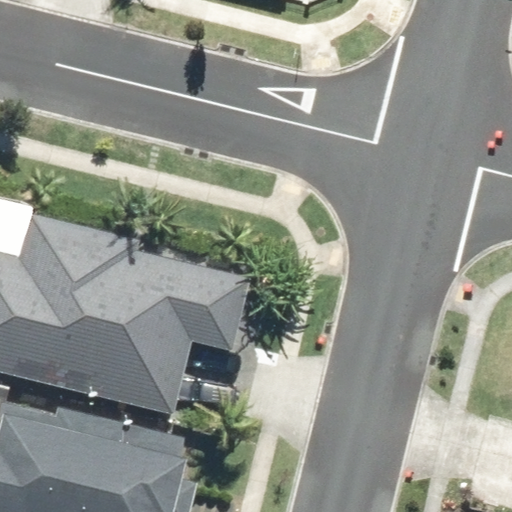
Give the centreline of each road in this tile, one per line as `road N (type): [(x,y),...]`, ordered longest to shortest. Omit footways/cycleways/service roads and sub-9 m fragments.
road 1 (residential): [(439,158),(0,49)]
road 2 (residential): [(439,158),(351,511)]
road 3 (residential): [(478,0),(439,158)]
